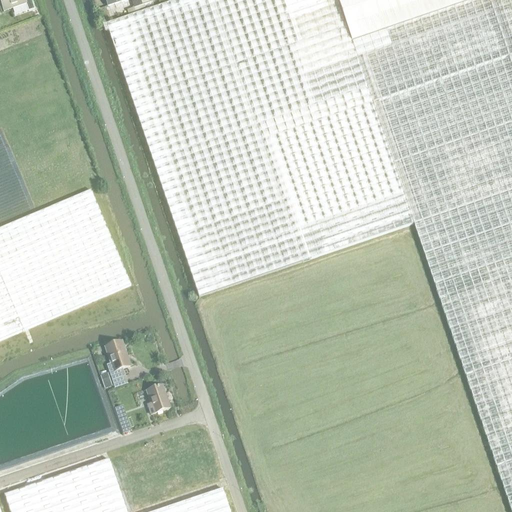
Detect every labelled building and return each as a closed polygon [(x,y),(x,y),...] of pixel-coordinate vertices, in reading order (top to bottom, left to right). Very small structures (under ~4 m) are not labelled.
[(26,4),(29,12),(35,10),(31,0),(26,0),(25,0),(24,0),(0,0),(4,12),(26,4)] [(131,0),(134,9),(143,6),(151,3),(150,0),(105,0),(108,7),(129,0),(131,0)] [(0,341),(24,332),(131,286),(91,191),(0,230),(0,341)] [(123,370),(130,368),(125,352),(126,350),(125,347),(122,344),(122,343),(106,348),(112,365),(108,367),(113,381),(125,377),(123,370)] [(100,377),(105,390),(112,387),(107,375),(100,377)] [(166,392),(165,389),(163,388),(163,386),(147,392),(152,405),(148,406),(151,416),(170,409),(165,394),(166,392)] [(126,424),(120,409),(115,411),(120,426),(126,424)] [(229,511),(223,490),(158,511),(127,511),(110,462),(6,497),(10,511),(229,511)]
